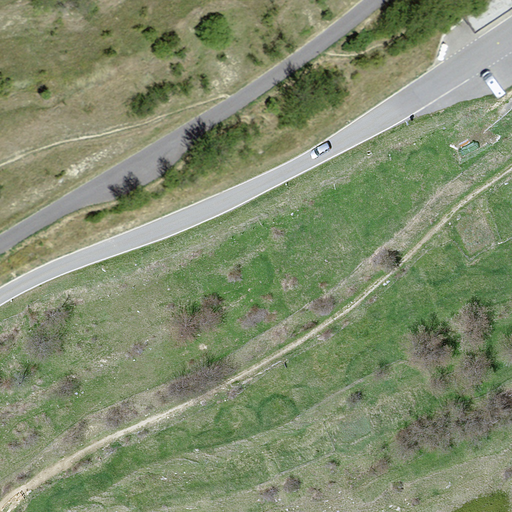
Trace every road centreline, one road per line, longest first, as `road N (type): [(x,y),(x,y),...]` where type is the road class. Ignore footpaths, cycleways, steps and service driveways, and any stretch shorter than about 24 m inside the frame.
road 1 (tertiary): [(0,297),(297,166),(511,29)]
road 2 (unclassified): [(0,246),(195,124),(366,0)]
